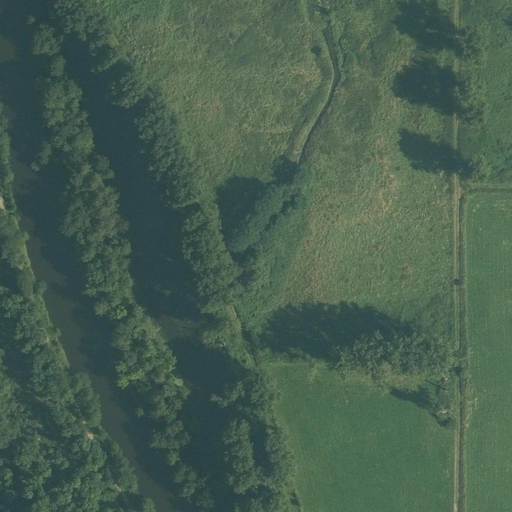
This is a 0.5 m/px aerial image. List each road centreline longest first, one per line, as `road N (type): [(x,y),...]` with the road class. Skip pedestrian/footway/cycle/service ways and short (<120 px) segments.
road 1 (track): [(296,511),(251,354),(171,130),(84,0)]
road 2 (track): [(131,511),(33,308),(0,197)]
road 3 (track): [(456,511),(457,214)]
road 4 (track): [(459,0),(457,214)]
